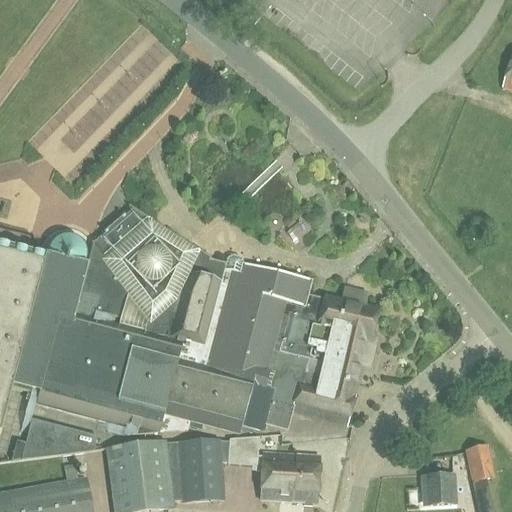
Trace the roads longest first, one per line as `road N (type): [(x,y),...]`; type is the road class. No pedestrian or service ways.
road 1 (unclassified): [(355,162),(171,0)]
road 2 (unclassified): [(355,511),(383,432),(493,330)]
road 3 (unclassified): [(493,330),(355,162)]
road 4 (unclassified): [(355,162),(457,56),(496,0)]
